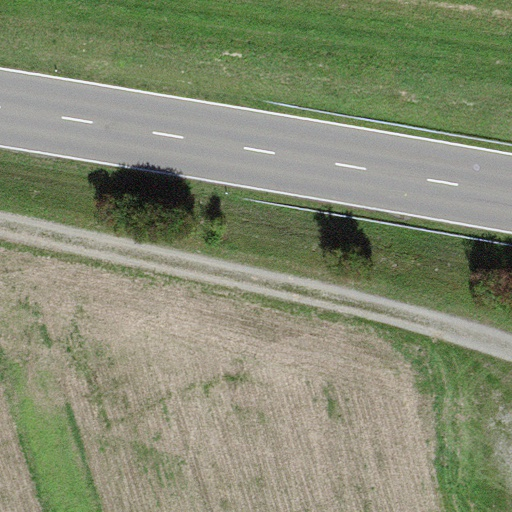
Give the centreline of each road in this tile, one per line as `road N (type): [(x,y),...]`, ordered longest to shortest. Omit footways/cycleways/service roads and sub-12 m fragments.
road 1 (track): [(0,236),(461,328),(511,350)]
road 2 (primary): [(511,198),(0,114)]
road 3 (track): [(9,0),(511,58)]
